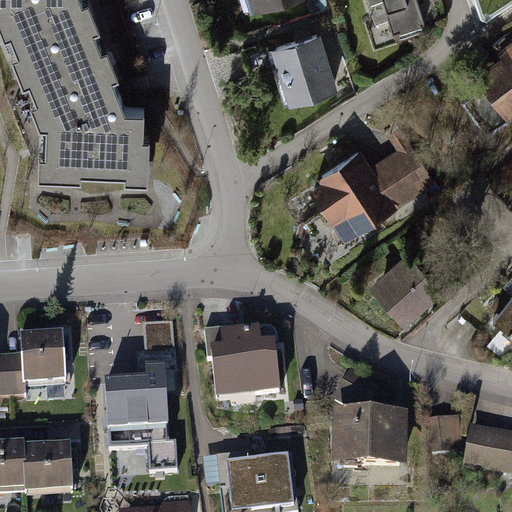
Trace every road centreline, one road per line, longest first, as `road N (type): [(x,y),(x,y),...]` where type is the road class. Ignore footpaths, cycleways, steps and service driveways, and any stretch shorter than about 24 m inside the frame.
road 1 (residential): [(226,185),(474,33),(461,0)]
road 2 (residential): [(222,269),(416,361),(511,384)]
road 3 (residential): [(0,286),(222,269)]
road 4 (residential): [(173,0),(226,185)]
